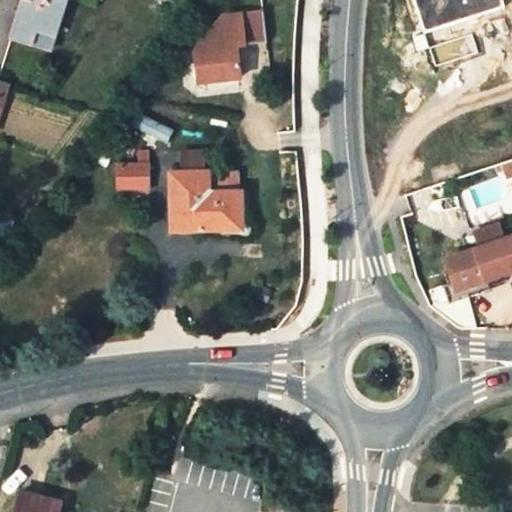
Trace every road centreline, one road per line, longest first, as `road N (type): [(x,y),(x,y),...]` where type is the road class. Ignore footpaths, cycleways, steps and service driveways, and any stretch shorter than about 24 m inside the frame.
road 1 (primary): [(357,243),(345,82),(349,0)]
road 2 (tertiary): [(200,363),(0,393)]
road 3 (tertiary): [(200,363),(329,402)]
road 4 (tertiary): [(328,351),(200,363)]
